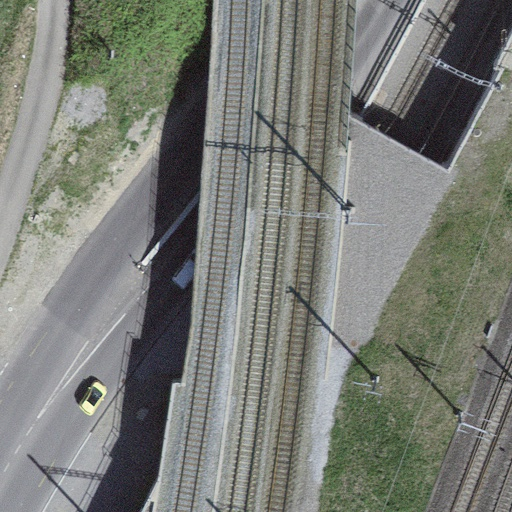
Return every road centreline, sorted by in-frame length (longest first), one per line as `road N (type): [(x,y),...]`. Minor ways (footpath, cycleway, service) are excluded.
road 1 (primary): [(9,417),(151,292),(385,0)]
road 2 (primary): [(324,0),(99,283),(9,417)]
road 3 (unknown): [(0,245),(46,96),(58,0)]
